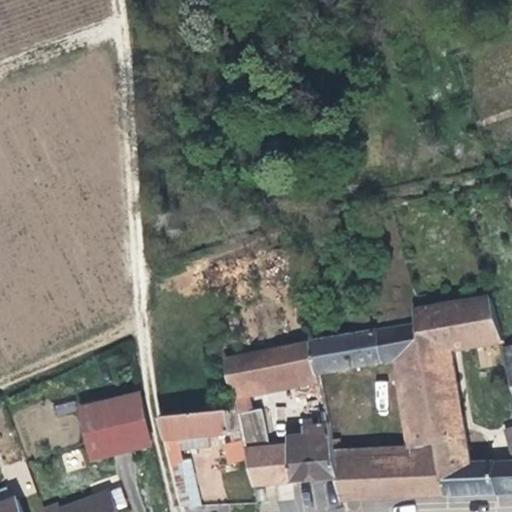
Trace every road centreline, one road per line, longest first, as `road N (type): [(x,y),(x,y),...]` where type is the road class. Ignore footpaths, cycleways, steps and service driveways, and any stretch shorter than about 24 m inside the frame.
road 1 (track): [(126,0),(142,324),(175,511)]
road 2 (track): [(0,384),(142,324)]
